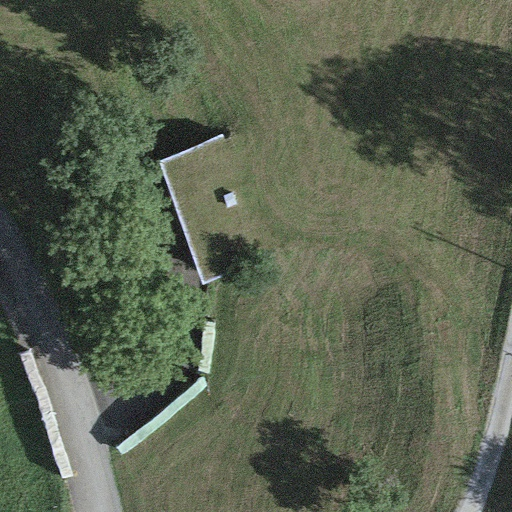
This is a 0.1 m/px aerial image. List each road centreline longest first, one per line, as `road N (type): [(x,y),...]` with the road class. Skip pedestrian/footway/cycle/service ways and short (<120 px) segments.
road 1 (unclassified): [(0,234),(38,306),(105,511)]
road 2 (unclassified): [(470,511),(511,359)]
